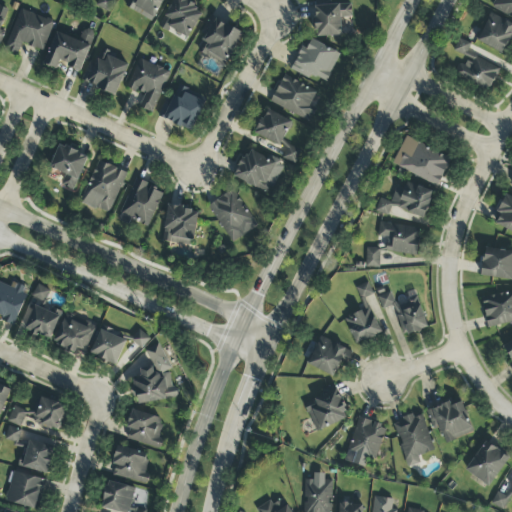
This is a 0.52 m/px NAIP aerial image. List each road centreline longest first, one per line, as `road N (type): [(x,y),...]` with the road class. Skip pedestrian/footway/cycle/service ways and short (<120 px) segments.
road 1 (secondary): [(265,345),(449,0)]
road 2 (secondary): [(411,0),(242,343)]
road 3 (tertiary): [(265,345),(233,314),(0,208)]
road 4 (tertiary): [(0,242),(223,338),(265,345)]
road 5 (residential): [(461,350),(449,305),(452,259),(511,117)]
road 6 (residential): [(198,178),(0,84)]
road 7 (secondary): [(242,343),(209,411),(177,511)]
road 8 (residential): [(282,23),(198,178)]
road 9 (residential): [(377,72),(398,103),(495,152)]
road 10 (residential): [(506,128),(412,78),(377,72)]
